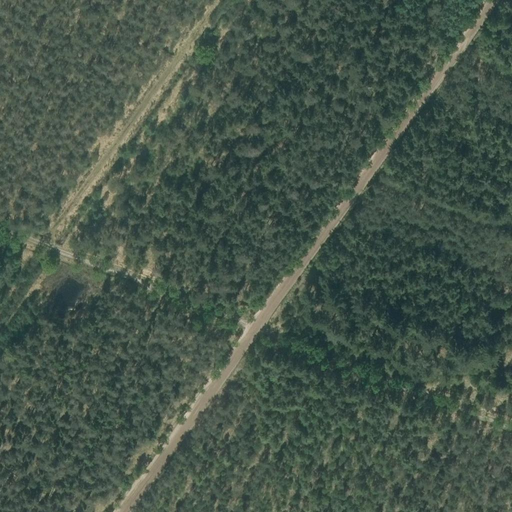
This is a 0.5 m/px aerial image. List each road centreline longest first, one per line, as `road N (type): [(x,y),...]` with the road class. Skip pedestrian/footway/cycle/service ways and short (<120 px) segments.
road 1 (track): [(495,0),(258,326)]
road 2 (track): [(258,326),(124,511)]
